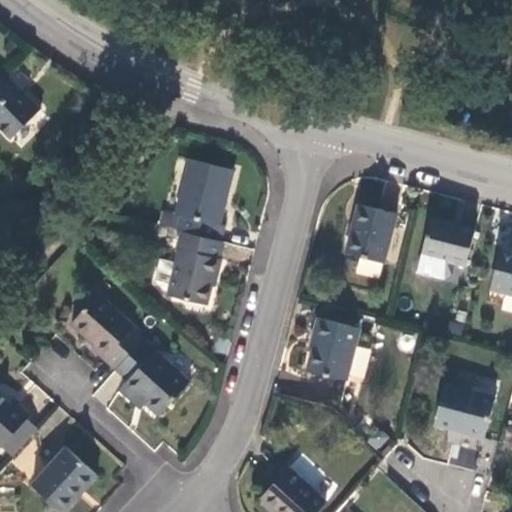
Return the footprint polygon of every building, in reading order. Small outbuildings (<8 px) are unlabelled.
[(29,84),(13,68),(0,80),(0,130),(10,141),(40,111),(21,92),(29,84)] [(181,217),(177,231),(180,232),(220,242),(224,226),(220,225),(226,201),(234,171),(190,160),(176,214),(181,217)] [(383,263),(396,215),(359,205),(346,253),(383,263)] [(475,231),(431,220),(417,274),(444,281),(450,277),(453,264),(465,267),(466,266),(475,231)] [(217,261),(222,243),(220,242),(180,232),(176,249),(180,250),(176,264),(160,260),(155,280),(163,290),(169,291),(168,295),(205,306),(213,277),(218,278),(220,271),(222,262),(217,261)] [(511,295),(511,253),(500,251),(491,290),(511,295)] [(98,353),(116,370),(144,340),(146,338),(99,296),(71,324),(95,345),(93,348),(98,353)] [(346,382),(360,330),(318,319),(314,332),(312,340),(315,341),(312,351),(307,371),(346,382)] [(140,409),(145,404),(159,417),(190,383),(144,340),(116,370),(128,381),(119,391),(129,399),(132,402),(140,409)] [(363,382),(371,348),(357,345),(349,378),(363,382)] [(485,437),(495,398),(444,386),(434,425),(458,431),(485,437)] [(5,399),(0,394),(0,449),(1,448),(13,458),(38,431),(27,420),(31,416),(19,405),(14,400),(10,404),(5,399)] [(65,511),(82,494),(97,476),(66,448),(31,486),(59,511),(65,511)] [(317,511),(325,503),(288,468),(262,497),(277,511),(317,511)]
